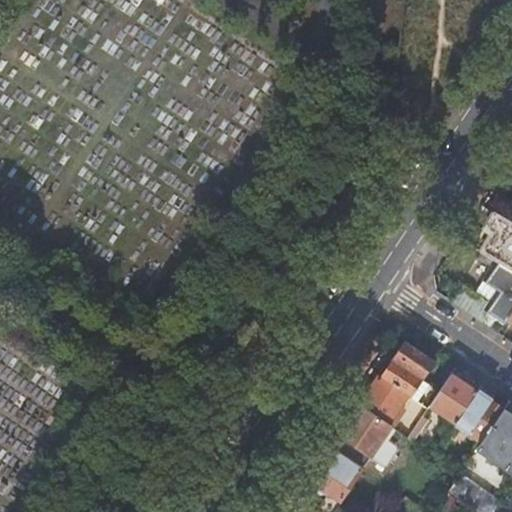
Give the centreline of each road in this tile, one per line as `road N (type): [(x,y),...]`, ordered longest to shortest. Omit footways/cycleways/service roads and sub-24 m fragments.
road 1 (tertiary): [(218,507),(377,279)]
road 2 (tertiary): [(377,279),(511,75)]
road 3 (residential): [(377,279),(511,370)]
